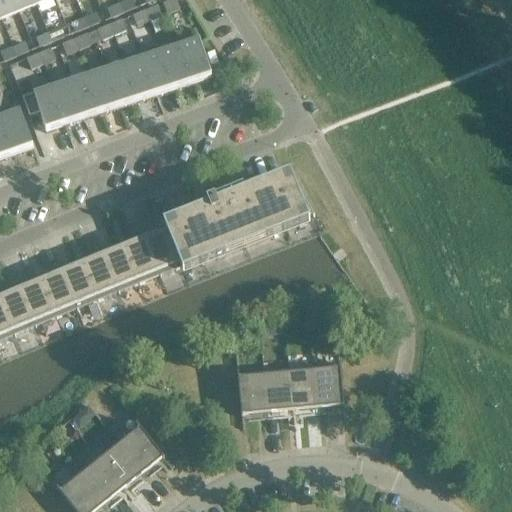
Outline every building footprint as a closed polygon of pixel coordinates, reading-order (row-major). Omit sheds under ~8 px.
[(19,14),(13,0),(0,0),(0,18),(1,21),(19,14)] [(37,7),(33,0),(13,0),(19,14),(37,7)] [(175,0),(163,5),(167,16),(179,11),(175,0)] [(131,2),(120,7),(123,15),(134,10),(131,2)] [(123,15),(120,7),(109,11),(112,19),(123,15)] [(158,9),(157,7),(145,12),(150,23),(162,18),(158,9)] [(150,23),(145,12),(133,17),(138,28),(150,23)] [(95,17),(84,21),(87,29),(99,25),(95,17)] [(87,29),(84,21),(73,26),(76,34),(87,29)] [(126,33),(121,22),(110,27),(114,38),(126,33)] [(114,38),(110,27),(98,31),(102,43),(114,38)] [(60,31),(49,36),(52,44),(63,39),(60,31)] [(52,44),(49,36),(37,40),(41,48),(52,44)] [(91,47),(86,36),(74,41),(79,52),(91,47)] [(79,52),(74,41),(62,46),(67,57),(79,52)] [(200,42),(180,48),(193,87),(212,81),(200,42)] [(25,45),(13,50),(16,58),(28,54),(25,45)] [(159,47),(141,52),(144,60),(156,99),(175,93),(162,54),(159,47)] [(193,87),(180,48),(162,54),(175,93),(193,87)] [(16,58),(13,50),(1,54),(4,63),(16,58)] [(55,62),(51,51),(39,55),(43,67),(55,62)] [(144,60),(141,52),(123,58),(126,66),(138,105),(156,99),(144,60)] [(43,67),(39,55),(27,60),(31,71),(43,67)] [(138,105),(126,66),(107,72),(120,111),(138,105)] [(120,111),(107,72),(89,77),(102,116),(120,111)] [(102,116),(89,77),(71,83),(83,122),(102,116)] [(83,122),(71,83),(52,89),(65,128),(83,122)] [(65,128),(52,89),(22,99),(29,119),(40,115),(46,134),(65,128)] [(34,152),(20,113),(1,120),(15,158),(34,152)] [(0,163),(15,158),(1,120),(0,120),(0,163)] [(291,177),(244,195),(240,186),(204,200),(208,210),(164,228),(166,233),(167,233),(181,270),(180,270),(183,276),(310,226),(307,220),(312,218),(313,219),(314,218),(292,179),(291,179),(291,177)] [(160,231),(156,233),(144,238),(160,278),(180,270),(181,270),(167,233),(166,233),(164,228),(162,224),(158,225),(160,231)] [(160,278),(144,238),(127,245),(125,239),(117,242),(119,248),(102,255),(119,295),(160,278)] [(119,295),(102,255),(85,262),(83,256),(75,259),(77,265),(61,272),(77,312),(119,295)] [(77,312),(61,272),(44,279),(41,273),(34,276),(36,282),(19,289),(36,329),(77,312)] [(36,329),(19,289),(2,296),(0,291),(0,303),(15,338),(36,329)] [(0,344),(15,338),(0,303),(0,344)] [(345,422),(340,368),(314,370),(318,417),(338,416),(338,423),(345,422)] [(318,417),(314,370),(289,372),(294,427),(299,426),(299,419),(318,417)] [(294,427),(289,372),(264,375),(268,422),(288,420),(288,427),(294,427)] [(268,422),(264,375),(237,377),(242,431),(249,431),(248,424),(268,422)] [(172,471),(138,428),(117,444),(147,482),(162,470),(167,475),(172,471)] [(147,482),(117,444),(97,460),(132,503),(136,500),(131,494),(147,482)] [(132,503),(97,460),(78,476),(106,511),(108,511),(123,501),(127,506),(132,503)] [(106,511),(78,476),(57,492),(72,511),(106,511)]
